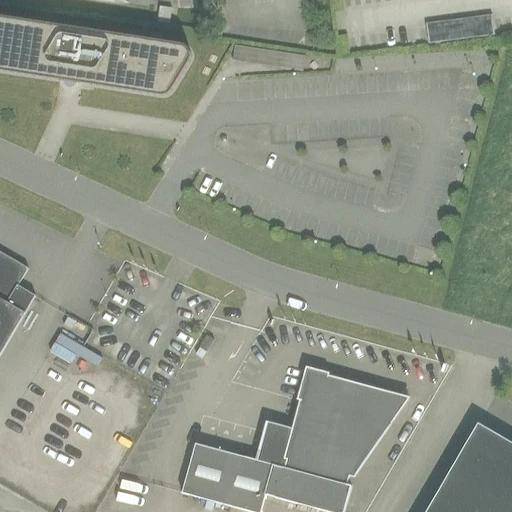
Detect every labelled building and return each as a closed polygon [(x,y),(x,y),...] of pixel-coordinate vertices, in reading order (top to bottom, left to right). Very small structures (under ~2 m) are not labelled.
[(0,71),(60,81),(64,82),(65,85),(66,86),(67,88),(69,88),(71,88),(72,88),(74,87),(75,86),(76,84),(94,87),(161,97),(162,97),(163,97),(164,97),(165,97),(166,97),(167,96),(168,96),(169,96),(169,95),(170,95),(171,94),(172,93),(173,92),(173,91),(190,64),(190,63),(191,63),(191,62),(191,61),(191,60),(192,60),(192,59),(192,58),(192,57),(192,56),(192,55),(191,54),(191,53),(191,52),(190,52),(190,51),(189,50),(189,49),(188,49),(188,48),(187,48),(186,47),(185,47),(185,46),(184,46),(183,46),(0,17),(0,71)] [(490,17),(426,25),(428,44),(492,36),(490,17)] [(236,47),(233,62),(284,70),(287,54),(236,47)] [(0,358),(36,297),(19,287),(29,269),(0,252),(0,358)] [(79,363),(88,345),(65,332),(55,351),(79,363)] [(208,352),(215,341),(207,336),(200,347),(208,352)] [(354,478),(410,399),(329,377),(330,374),(307,368),(298,401),(301,402),(293,429),(268,423),(258,461),(196,445),(183,494),(248,511),(262,511),(267,496),(324,511),(345,511),(352,487),(347,486),(350,477),(354,478)] [(447,478),(442,475),(420,511),(511,511),(511,469),(467,443),(447,478)]
